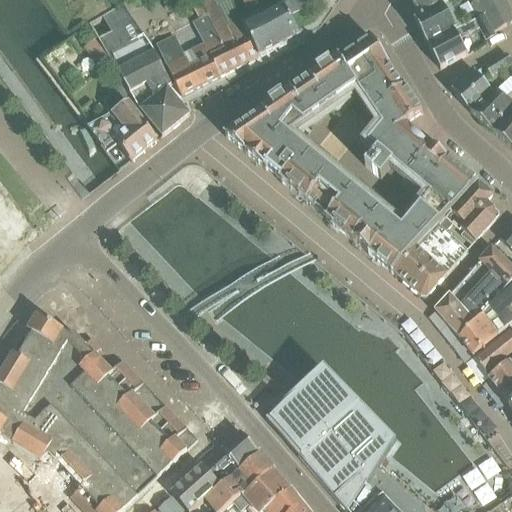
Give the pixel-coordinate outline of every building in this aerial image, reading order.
[(201,1),(200,0),(190,0),(201,20),(193,23),(205,47),(184,57),(175,38),(157,47),(182,99),(222,79),(212,59),(226,53),(220,41),(220,40),(220,39),(217,34),(208,16),(201,1)] [(201,0),(201,1),(208,16),(217,34),(220,39),(220,40),(220,41),(226,53),(212,59),(222,79),(243,69),(260,60),(243,26),(242,23),(228,29),(218,9),(213,0),(201,0)] [(230,0),(213,0),(218,9),(232,2),(230,0)] [(254,0),(242,0),(253,22),(243,26),(260,60),(280,50),(254,0)] [(254,0),(280,50),(300,40),(289,17),(283,6),(274,11),(269,1),(266,3),(264,0),(254,0)] [(280,0),(283,6),(289,17),(306,9),(303,2),(307,0),(280,0)] [(443,7),(455,0),(410,0),(410,1),(420,19),(443,7)] [(505,2),(503,0),(482,0),(478,2),(483,13),(505,2)] [(477,2),(470,5),(478,20),(485,16),(483,13),(478,2),(477,2)] [(510,12),(505,2),(483,13),(485,16),(489,23),(510,12)] [(123,4),(90,24),(113,65),(136,105),(136,106),(140,111),(163,140),(177,128),(187,120),(188,113),(178,101),(171,92),(173,90),(169,81),(155,55),(150,46),(123,4)] [(420,19),(414,23),(427,47),(456,31),(443,7),(420,19)] [(511,15),(510,12),(489,23),(495,34),(511,24),(511,15)] [(456,31),(427,47),(441,72),(468,57),(460,42),(479,32),(485,43),(496,37),(495,34),(489,23),(485,16),(478,20),(456,31)] [(391,68),(388,64),(371,39),(310,82),(292,95),(292,94),(225,139),(267,172),(267,171),(282,183),(281,184),(307,206),(308,205),(328,221),(327,222),(355,245),(355,244),(363,250),(370,255),(369,256),(390,274),(394,276),(440,228),(441,227),(479,184),(449,159),(448,160),(407,126),(423,115),(405,89),(404,90),(390,69),(391,68)] [(96,41),(85,49),(102,73),(113,65),(96,41)] [(511,66),(511,61),(505,56),(484,69),(491,79),(511,66)] [(471,116),(493,96),(475,74),(452,94),(471,116)] [(493,96),(471,116),(493,135),(511,113),(511,103),(506,99),(511,93),(511,80),(498,92),(493,96)] [(101,122),(133,164),(157,144),(129,106),(101,122)] [(511,113),(493,135),(511,150),(511,113)] [(57,123),(54,123),(54,126),(52,130),(56,132),(57,128),(58,129),(61,129),(62,125),(57,123)] [(86,148),(90,157),(96,150),(85,128),(72,126),(69,126),(67,130),(70,131),(69,135),(74,136),(75,132),(78,133),(82,140),(86,148)] [(479,185),(479,184),(441,227),(448,233),(459,221),(465,227),(461,231),(465,234),(462,238),(472,248),(475,244),(476,245),(496,222),(494,211),(487,204),(493,198),(479,185)] [(511,227),(499,241),(511,253),(511,227)] [(468,254),(440,228),(394,276),(421,300),(421,299),(429,299),(468,254)] [(459,340),(511,286),(511,269),(492,250),(479,265),(480,266),(451,298),(450,297),(435,313),(459,340)] [(511,286),(459,340),(474,360),(475,359),(475,360),(511,329),(511,286)] [(511,329),(475,360),(490,381),(511,363),(511,329)] [(85,365),(100,390),(120,379),(106,353),(85,365)] [(133,361),(123,367),(138,393),(147,387),(133,361)] [(511,363),(490,381),(490,382),(489,382),(510,407),(511,405),(511,363)] [(445,365),(436,374),(482,426),(492,418),(445,365)] [(276,413),(267,421),(279,436),(300,459),(300,460),(332,497),(344,511),(423,511),(422,509),(418,506),(402,493),(393,486),(389,482),(380,475),(378,474),(378,473),(381,470),(388,459),(385,457),(393,445),(370,422),(349,401),(345,398),(337,389),(324,377),(303,395),(301,392),(293,399),(287,404),(279,411),(277,413),(276,413)] [(78,388),(95,409),(107,398),(90,378),(78,388)] [(0,511),(59,511),(31,483),(0,463),(0,453),(8,458),(14,448),(0,439),(0,435),(22,401),(0,387),(0,511)] [(140,394),(123,409),(146,435),(163,420),(140,394)] [(205,436),(221,429),(207,399),(191,406),(205,436)] [(171,408),(163,415),(182,435),(190,428),(171,408)] [(178,467),(202,445),(190,432),(166,453),(178,467)] [(221,454),(203,470),(221,489),(239,474),(259,456),(243,436),(221,454)] [(274,472),(259,456),(239,474),(252,489),(274,472)] [(221,489),(203,470),(172,497),(185,511),(194,511),(204,504),(221,489)] [(274,472),(252,489),(234,506),(238,511),(244,511),(250,507),(254,511),(267,511),(291,492),(274,472)] [(226,511),(234,506),(252,489),(239,474),(221,489),(204,504),(211,511),(226,511)] [(107,485),(78,511),(120,511),(127,506),(107,485)] [(307,511),(304,507),(291,492),(267,511),(307,511)] [(511,511),(511,497),(491,511),(511,511)] [(180,511),(173,503),(162,511),(180,511)]
